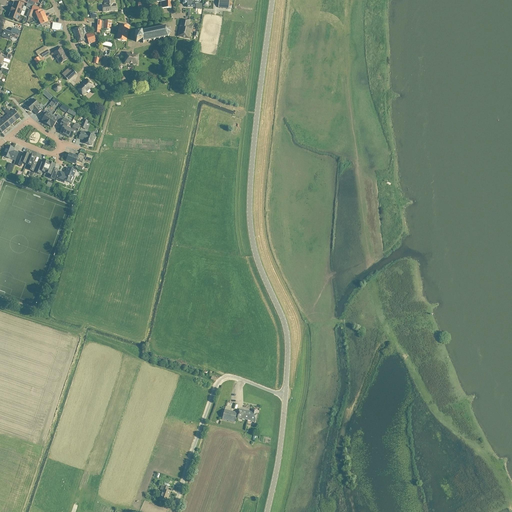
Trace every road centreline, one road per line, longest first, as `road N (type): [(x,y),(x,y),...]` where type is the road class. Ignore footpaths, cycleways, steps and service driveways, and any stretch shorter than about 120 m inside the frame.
road 1 (tertiary): [(284,396),(286,331),(256,257),(249,213),(271,0)]
road 2 (unclassified): [(172,511),(217,383),(231,376),(284,396)]
road 3 (residential): [(97,152),(109,90),(50,0)]
